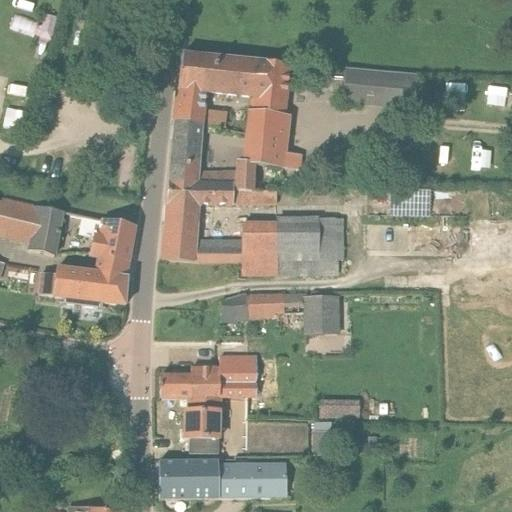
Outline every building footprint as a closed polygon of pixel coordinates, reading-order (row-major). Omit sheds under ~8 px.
[(284,147),(285,141),(287,118),(282,117),(285,102),(288,70),(181,56),(177,90),(172,122),(174,123),(173,134),(168,186),(230,187),(230,194),(252,194),(253,166),(299,170),(300,157),(284,155),(284,147)] [(412,111),(415,78),(343,72),(341,105),(412,111)] [(466,88),(447,87),(446,106),(466,106),(466,88)] [(401,154),(401,137),(393,137),(392,153),(401,154)] [(401,137),(401,154),(409,154),(409,151),(418,151),(418,144),(409,144),(409,138),(401,137)] [(394,174),(357,173),(357,185),(393,187),(394,174)] [(161,262),(181,264),(192,265),(192,263),(240,263),(240,277),(337,276),(337,260),(342,260),(342,222),(275,221),(274,226),(241,226),(240,245),(193,244),(196,206),(275,205),(275,195),(252,194),(230,194),(230,187),(168,186),(161,262)] [(0,205),(0,238),(20,242),(22,243),(30,245),(29,251),(53,257),(61,213),(1,200),(0,205)] [(126,266),(126,265),(133,229),(82,218),(79,236),(93,238),(90,257),(98,258),(98,260),(125,265),(125,266),(126,266)] [(126,280),(124,280),(95,275),(55,271),(55,277),(40,276),(37,297),(62,300),(62,305),(58,304),(58,305),(104,311),(104,310),(101,309),(101,305),(123,308),(126,280)] [(511,274),(451,274),(451,297),(511,297),(511,274)] [(281,295),(244,296),(246,322),(260,321),(260,318),(271,317),(272,328),(276,328),(276,332),(313,331),(313,321),(334,321),(333,298),(313,298),(313,296),(281,296),(281,295)] [(246,323),(246,322),(244,296),(219,303),(219,324),(246,323)] [(191,376),(158,378),(158,399),(189,399),(189,406),(193,406),(193,400),(222,399),(234,398),(234,370),(222,370),(222,367),(192,368),(191,376)] [(89,396),(98,394),(95,382),(86,384),(89,396)] [(188,440),(188,453),(220,453),(222,399),(193,400),(193,406),(189,406),(189,413),(183,413),(183,439),(180,439),(180,440),(188,440)] [(320,419),(361,420),(361,404),(320,403),(320,419)] [(313,433),(313,458),(332,458),(332,433),(313,433)] [(158,501),(179,501),(285,499),(285,466),(225,467),(225,463),(188,463),(160,464),(158,464),(158,501)]
